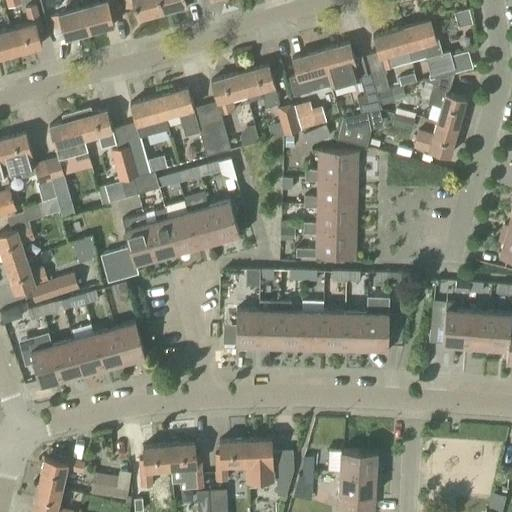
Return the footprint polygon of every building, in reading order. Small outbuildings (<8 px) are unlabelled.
[(106,0),(83,6),(90,31),(115,24),(114,19),(123,17),(117,0),(106,0)] [(138,17),(163,10),(159,0),(122,0),(125,8),(134,6),(138,17)] [(159,0),(163,10),(187,3),(186,0),(159,0)] [(10,27),(16,51),(41,44),(38,32),(43,30),(36,3),(24,6),(28,22),(10,27)] [(65,38),(90,31),(83,6),(49,16),(53,28),(62,25),(65,38)] [(401,28),(407,48),(407,47),(411,60),(425,57),(429,74),(454,67),(449,50),(441,52),(437,37),(435,38),(430,20),(401,28)] [(0,55),(16,51),(10,27),(0,30),(0,55)] [(394,51),(407,48),(401,28),(372,37),(383,75),(372,78),(376,92),(377,92),(389,88),(385,72),(387,72),(386,68),(398,65),(394,51)] [(376,92),(372,78),(370,74),(367,75),(361,56),(353,58),(349,42),(320,50),(330,85),(360,76),(365,95),(357,97),(361,112),(367,111),(381,107),(377,92),(376,92)] [(301,93),(330,85),(320,50),(291,58),(301,93)] [(239,73),(245,93),(246,93),(248,100),(263,96),(265,106),(278,102),(268,65),(239,73)] [(436,120),(458,126),(466,97),(448,92),(454,71),(434,77),(427,103),(440,107),(436,120)] [(232,97),(245,93),(239,73),(210,81),(216,101),(220,114),(236,109),(232,97)] [(199,128),(187,87),(158,95),(163,115),(165,115),(179,111),(185,134),(199,130),(199,128)] [(168,128),(165,115),(163,115),(158,95),(129,103),(140,145),(131,148),(138,174),(150,171),(140,136),(168,128)] [(284,134),(299,130),(291,103),(276,107),(284,134)] [(321,104),(312,107),(316,122),(313,123),(314,124),(326,121),(321,104)] [(77,117),(83,138),(98,134),(101,146),(115,142),(106,109),(77,117)] [(367,111),(361,112),(341,117),(337,138),(367,145),(370,131),(363,129),(367,111)] [(410,130),(413,118),(395,113),(392,125),(410,130)] [(87,150),(83,138),(77,117),(49,125),(54,146),(57,156),(45,159),(51,179),(64,176),(59,158),(87,150)] [(449,155),(458,126),(436,120),(432,135),(419,131),(415,146),(449,155)] [(210,125),(217,151),(230,148),(223,121),(210,125)] [(206,155),(217,151),(210,125),(199,128),(199,130),(206,155)] [(51,179),(45,159),(33,162),(30,152),(31,152),(25,132),(0,138),(0,154),(2,160),(5,172),(19,169),(20,174),(34,171),(37,183),(50,179),(51,179)] [(129,148),(128,145),(117,148),(117,147),(111,148),(113,158),(129,154),(128,148),(129,148)] [(305,176),(356,177),(357,150),(318,149),(317,169),(305,169),(305,176)] [(196,166),(199,177),(222,171),(219,160),(196,166)] [(178,183),(199,177),(196,166),(175,172),(178,183)] [(137,194),(158,188),(153,171),(132,177),(137,194)] [(178,183),(175,172),(156,177),(155,171),(153,171),(158,188),(178,183)] [(356,203),(356,177),(305,176),(305,180),(317,180),(317,195),(304,195),(304,202),(356,203)] [(132,177),(120,180),(105,184),(109,200),(124,195),(125,197),(137,194),(132,177)] [(9,188),(0,190),(0,214),(16,209),(9,188)] [(206,204),(208,203),(204,190),(184,195),(185,199),(183,199),(197,249),(207,246),(206,242),(216,239),(206,204)] [(206,204),(216,239),(229,236),(230,240),(239,238),(228,198),(208,203),(206,204)] [(189,251),(197,249),(183,199),(165,204),(168,214),(165,215),(175,250),(188,246),(189,251)] [(26,220),(43,215),(39,202),(22,207),(26,220)] [(355,229),(356,203),(304,202),(304,206),(317,206),(316,222),(303,222),(303,228),(355,229)] [(511,234),(511,212),(509,223),(504,222),(501,232),(511,234)] [(164,253),(175,250),(165,215),(144,221),(155,260),(165,257),(164,253)] [(123,227),(128,245),(98,253),(106,280),(135,271),(132,261),(146,257),(147,262),(155,260),(144,221),(123,227)] [(0,248),(5,263),(25,256),(21,242),(34,238),(30,223),(0,233),(0,248)] [(355,256),(355,229),(303,228),(303,232),(316,232),(316,247),(296,247),(296,255),(355,256)] [(511,257),(511,234),(501,232),(499,239),(504,241),(500,254),(511,257)] [(25,256),(5,263),(14,291),(35,284),(35,283),(47,279),(43,266),(30,271),(25,256)] [(260,267),(260,279),(273,280),(274,268),(260,267)] [(246,268),(246,285),(260,285),(260,268),(246,268)] [(302,280),(303,268),(289,268),(289,280),(302,280)] [(303,268),(302,280),(316,280),(317,269),(303,268)] [(345,281),(345,269),(332,269),(332,281),(345,281)] [(345,269),(345,281),(359,282),(360,270),(345,269)] [(401,282),(402,273),(402,272),(390,271),(390,270),(376,270),(375,282),(401,282)] [(52,295),(79,286),(74,271),(47,280),(52,295)] [(469,292),(470,280),(456,279),(455,291),(469,292)] [(114,295),(128,291),(125,280),(111,284),(114,295)] [(470,280),(469,292),(482,293),(483,281),(470,280)] [(511,293),(511,290),(511,283),(499,282),(498,291),(511,293)] [(82,292),(85,303),(99,300),(96,288),(82,292)] [(73,307),(85,303),(82,292),(70,296),(73,307)] [(377,351),(387,351),(387,343),(402,343),(403,312),(388,311),(389,296),(367,295),(366,310),(365,347),(377,347),(377,351)] [(41,304),(44,314),(57,311),(54,300),(41,304)] [(31,318),(44,314),(41,304),(28,308),(31,318)] [(249,348),(257,348),(258,308),(236,307),(235,343),(248,344),(248,348),(249,348)] [(464,349),(467,308),(445,307),(442,343),(454,344),(454,348),(464,349)] [(279,344),(280,308),(258,308),(257,348),(266,348),(265,344),(279,344)] [(300,349),(301,309),(280,308),(279,344),(291,345),(291,349),(300,349)] [(486,346),(489,310),(467,308),(464,349),(472,349),(472,345),(486,346)] [(322,345),(323,309),(301,309),(300,349),(309,349),(309,345),(322,345)] [(343,350),(344,310),(323,309),(322,345),(334,346),(334,350),(343,350)] [(365,347),(366,310),(344,310),(343,350),(352,350),(352,346),(365,347)] [(507,352),(509,323),(510,312),(489,310),(486,346),(497,347),(497,351),(505,352),(507,352)] [(114,327),(123,361),(136,358),(137,361),(146,359),(135,321),(114,327)] [(112,364),(123,361),(114,327),(93,332),(103,370),(112,368),(112,364)] [(62,382),(52,344),(49,331),(18,340),(25,364),(34,362),(40,384),(52,381),(53,384),(62,382)] [(94,372),(103,370),(93,332),(73,338),(82,373),(94,369),(94,372)] [(70,376),(82,373),(73,338),(52,344),(62,382),(71,380),(70,376)] [(246,462),(245,462),(246,480),(276,479),(277,494),(286,494),(293,470),(277,470),(276,450),(271,451),(271,438),(245,439),(246,462)] [(227,463),(245,462),(246,462),(245,439),(219,440),(220,452),(214,452),(215,480),(228,479),(227,463)] [(194,441),(168,443),(170,468),(171,481),(184,480),(185,487),(204,485),(203,480),(203,474),(201,453),(195,453),(194,441)] [(143,458),(138,458),(140,479),(140,486),(152,485),(151,469),(170,468),(168,443),(142,445),(143,458)] [(340,480),(375,482),(375,481),(379,481),(380,463),(376,463),(376,449),(341,447),(340,480)] [(37,481),(62,487),(66,467),(82,471),(84,461),(57,455),(56,461),(43,457),(37,481)] [(314,469),(314,455),(303,455),(303,468),(314,469)] [(126,498),(131,470),(119,468),(118,475),(94,471),(91,492),(126,498)] [(313,482),(314,469),(303,468),(302,473),(302,481),(313,482)] [(373,511),(375,482),(340,480),(338,511),(373,511)] [(58,505),(62,487),(37,481),(32,507),(45,510),(44,511),(72,511),(74,509),(58,505)] [(274,494),(273,482),(255,483),(256,495),(274,494)] [(198,511),(209,511),(208,489),(196,490),(198,511)] [(149,511),(159,511),(159,497),(149,498),(149,511)]
